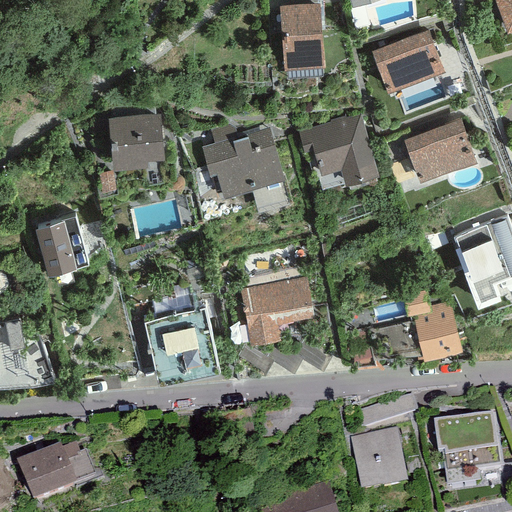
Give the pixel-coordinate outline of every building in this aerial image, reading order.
[(311,0),(259,0),(259,10),(278,10),(283,13),(283,29),(277,31),(279,66),(315,64),(311,0)] [(511,0),(492,0),(505,25),(511,22),(511,0)] [(426,31),(371,52),(388,95),(443,74),(426,31)] [(161,110),(108,115),(112,166),(148,163),(147,154),(164,153),(161,110)] [(361,111),(297,129),(303,149),(315,146),(321,169),(341,164),(346,179),(377,170),(361,111)] [(462,119),(403,141),(419,184),(477,162),(462,119)] [(270,125),(206,143),(220,194),(284,176),(270,125)] [(511,222),(508,212),(450,233),(475,302),(499,294),(493,279),(511,272),(511,222)] [(70,215),(32,223),(44,267),(70,263),(67,247),(77,242),(70,215)] [(242,305),(225,307),(229,325),(260,317),(293,313),(286,281),(240,289),(242,305)] [(204,303),(175,310),(190,372),(219,365),(204,303)] [(364,329),(344,333),(352,365),(372,362),(370,353),(395,351),(432,345),(460,337),(443,304),(411,309),(413,318),(388,325),(364,329)] [(190,372),(175,310),(144,317),(160,380),(190,372)] [(0,382),(32,382),(54,377),(52,365),(50,366),(39,331),(22,333),(19,316),(0,319),(0,382)] [(241,342),(233,356),(261,372),(268,360),(288,371),(296,357),(316,368),(324,353),(297,337),(290,349),(271,339),(262,354),(241,342)] [(407,394),(356,410),(360,424),(411,408),(407,394)] [(242,413),(210,418),(215,435),(245,431),(242,413)] [(465,416),(436,420),(446,486),(473,483),(471,470),(493,467),(487,423),(466,426),(465,416)] [(369,433),(346,438),(357,490),(400,481),(390,435),(370,439),(369,433)] [(53,453),(15,467),(27,501),(87,479),(79,456),(67,460),(65,454),(55,457),(53,453)] [(331,511),(324,486),(287,496),(290,507),(271,511),(331,511)]
